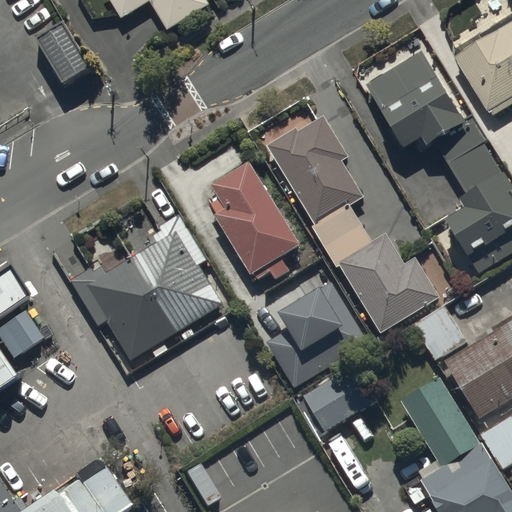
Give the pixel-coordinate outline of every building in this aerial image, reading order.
[(205,0),(108,0),(124,26),(135,20),(153,9),(171,38),(213,13),(205,0)] [(68,91),(96,74),(67,27),(40,44),(68,91)] [(511,32),(459,66),(493,120),(511,107),(511,32)] [(511,261),(511,200),(465,126),(470,124),(429,58),(370,95),(410,160),(434,145),(480,219),(454,235),(482,280),(511,261)] [(354,214),(367,206),(344,169),(352,164),(327,125),(320,130),(303,140),(300,135),(271,153),(274,158),(319,230),(314,233),(341,276),(344,274),(385,341),(433,311),(444,305),(419,266),(409,272),(390,241),(376,250),(354,214)] [(268,280),(306,256),(253,172),(216,196),(230,219),(220,226),(258,286),(268,280)] [(99,326),(109,320),(131,360),(152,348),(158,357),(171,350),(166,340),(226,305),(203,265),(210,261),(182,214),(161,226),(162,229),(156,233),(160,240),(107,271),(105,267),(97,272),(95,268),(73,281),(99,326)] [(0,330),(26,312),(0,273),(0,330)] [(272,351),(299,394),(372,349),(345,306),(336,291),(283,324),(292,339),(272,351)] [(447,305),(415,324),(437,361),(470,342),(447,305)] [(25,320),(0,336),(0,341),(16,366),(43,348),(25,320)] [(483,420),(511,401),(511,320),(446,361),(483,420)] [(312,393),(333,429),(380,401),(359,365),(312,393)] [(0,374),(0,408),(15,398),(0,374)] [(511,511),(511,484),(502,470),(441,378),(405,402),(448,467),(423,483),(442,511),(511,511)] [(511,464),(511,417),(481,436),(502,470),(511,464)] [(210,457),(183,474),(206,511),(224,511),(239,503),(210,457)] [(17,511),(0,487),(0,511),(120,511),(100,483),(56,511),(17,511)]
